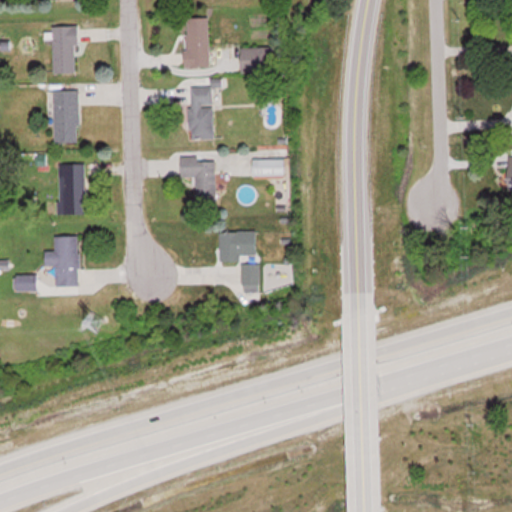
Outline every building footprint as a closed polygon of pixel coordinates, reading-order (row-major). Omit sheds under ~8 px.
[(186,17),(187,66),(211,65),(211,17),(186,17)] [(78,73),(78,25),(54,25),(55,73),(78,73)] [(242,71),(276,71),(276,47),(242,47),(242,71)] [(214,86),(191,86),(191,138),(214,138),(214,86)] [(80,89),(55,89),(55,142),(80,142),(80,89)] [(200,155),(182,156),(182,176),(196,176),(196,203),(217,203),(217,159),(200,159),(200,155)] [(285,174),(285,158),(253,158),(253,174),(285,174)] [(86,213),(86,162),(61,162),(61,213),(86,213)] [(220,231),(220,259),(257,259),(257,231),(220,231)] [(80,286),(80,235),(56,235),(56,251),(47,251),(47,265),(57,265),(58,286),(80,286)] [(242,291),(261,291),(261,263),(242,263),(242,291)] [(39,275),(17,275),(17,290),(39,290),(39,275)]
